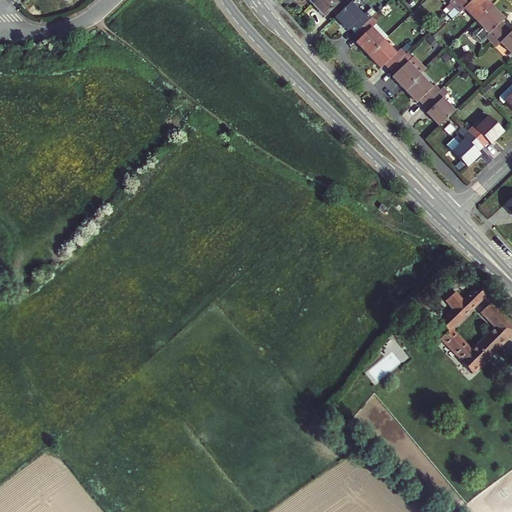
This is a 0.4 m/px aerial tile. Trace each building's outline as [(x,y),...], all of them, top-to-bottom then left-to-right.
[(316,0),(312,5),(324,18),(332,10),(337,15),(350,3),(347,0),(316,0)] [(491,6),(485,0),(461,0),(454,7),(459,13),(464,8),(476,21),(491,6)] [(362,16),(350,3),(337,15),(334,18),(347,31),(350,28),(355,33),(370,19),(376,13),(371,7),(362,16)] [(504,19),(491,6),(476,21),(483,28),(475,36),(480,41),(486,36),(490,42),(506,27),(501,22),(504,19)] [(387,37),(370,19),(355,33),(360,38),(355,43),(367,56),(383,41),(387,37)] [(511,30),(511,32),(506,27),(490,42),(496,47),(500,43),(511,55),(511,30)] [(395,54),(383,41),(367,56),(380,69),(384,64),(389,69),(404,55),(399,50),(395,54)] [(426,69),(413,56),(411,58),(409,60),(404,55),(389,69),(394,74),(391,77),(404,90),(419,75),(426,69)] [(431,88),(419,75),(404,90),(416,103),(419,100),(424,105),(439,91),(434,85),(431,88)] [(454,112),(441,98),(448,92),(443,87),(439,91),(424,105),(428,111),(426,113),(438,126),(454,112)] [(511,93),(507,88),(499,96),(499,100),(502,104),(504,102),(511,109),(511,93)] [(503,132),(488,117),(475,130),(472,127),(467,132),(482,147),(487,142),(489,145),(503,132)] [(482,147),(467,132),(462,126),(457,131),(465,139),(451,152),(466,167),(479,155),(477,152),(482,147)] [(511,196),(503,206),(511,215),(511,214),(511,196)] [(437,321),(446,330),(483,297),(473,287),(457,301),(450,294),(440,302),(448,311),(437,321)] [(446,330),(435,338),(459,363),(456,365),(465,376),(511,334),(511,333),(487,305),(476,315),(491,332),(467,354),(446,330)]
